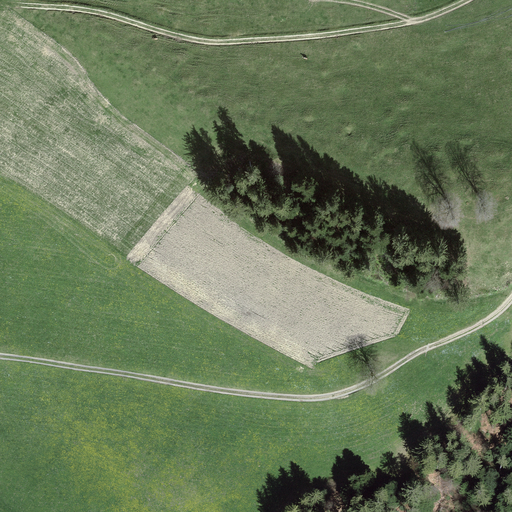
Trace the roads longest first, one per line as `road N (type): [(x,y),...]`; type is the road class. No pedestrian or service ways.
road 1 (track): [(0,356),(235,392),(323,397),(474,327),(511,298)]
road 2 (track): [(0,4),(92,11),(221,42),(374,28),(467,0)]
